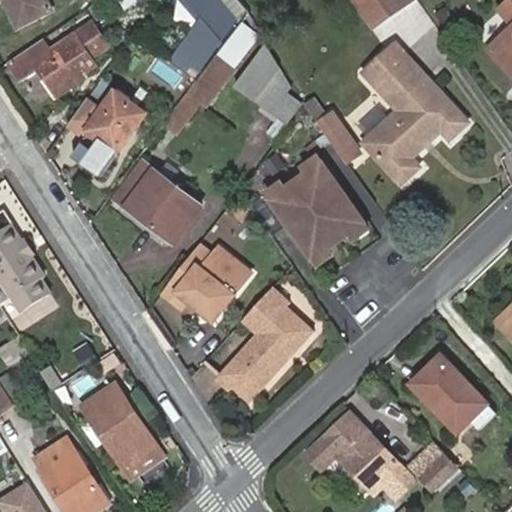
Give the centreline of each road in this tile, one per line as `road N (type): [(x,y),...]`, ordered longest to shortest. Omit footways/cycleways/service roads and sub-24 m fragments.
road 1 (residential): [(12,146),(233,480)]
road 2 (residential): [(233,480),(511,218)]
